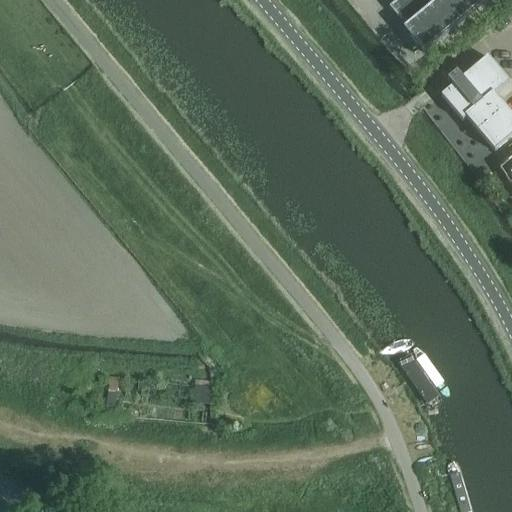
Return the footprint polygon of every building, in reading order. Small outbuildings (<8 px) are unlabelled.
[(399,0),(390,8),(406,28),(404,30),(425,55),(490,0),(399,0)] [(454,88),(442,98),(463,123),(469,118),(496,153),(511,138),(511,114),(496,95),(510,84),(489,59),(464,80),(460,75),(450,83),(454,88)] [(259,160),(234,181),(319,279),(342,259),(259,160)] [(511,161),(501,170),(511,186),(511,161)] [(409,353),(395,363),(428,410),(442,400),(409,353)] [(112,379),(110,390),(117,392),(117,390),(118,390),(119,380),(112,379)] [(480,511),(460,454),(441,459),(459,511),(480,511)]
